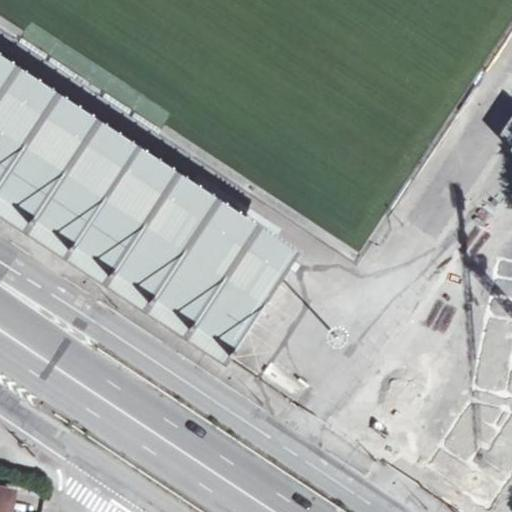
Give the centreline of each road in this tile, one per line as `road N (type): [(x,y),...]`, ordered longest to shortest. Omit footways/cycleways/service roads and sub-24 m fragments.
road 1 (secondary): [(382,511),(0,269)]
road 2 (secondary): [(273,511),(3,332)]
road 3 (secondary): [(0,398),(124,479)]
